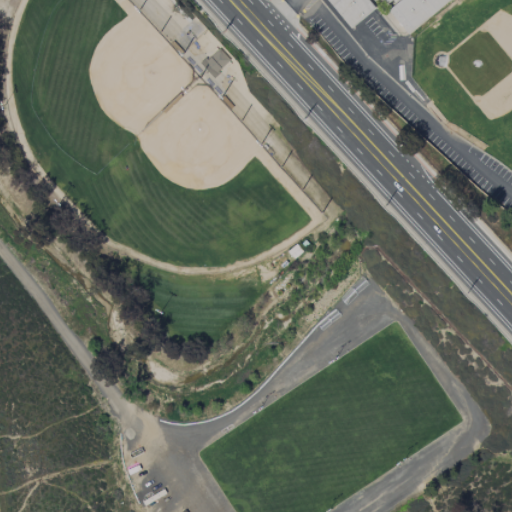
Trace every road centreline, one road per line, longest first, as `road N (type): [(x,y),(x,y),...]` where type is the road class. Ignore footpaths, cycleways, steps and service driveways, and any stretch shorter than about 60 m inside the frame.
road 1 (secondary): [(213,0),(511,323)]
road 2 (secondary): [(511,294),(242,0)]
road 3 (track): [(127,0),(179,56),(207,30),(198,18),(184,26),(160,0)]
road 4 (track): [(0,249),(88,364)]
